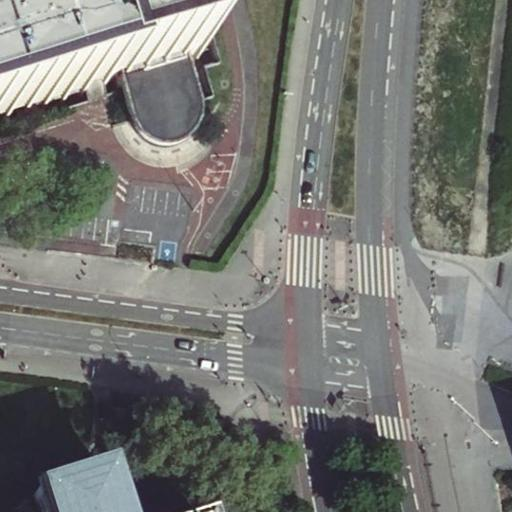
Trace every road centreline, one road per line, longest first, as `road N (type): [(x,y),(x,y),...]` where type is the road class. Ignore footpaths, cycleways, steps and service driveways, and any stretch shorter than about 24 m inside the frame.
road 1 (primary): [(380,342),(371,194),(382,0)]
road 2 (primary): [(339,0),(317,152),(304,334)]
road 3 (secondary): [(0,327),(306,369)]
road 4 (secondary): [(304,334),(0,293)]
road 5 (primary): [(306,369),(328,511)]
road 6 (primary): [(407,511),(383,377)]
